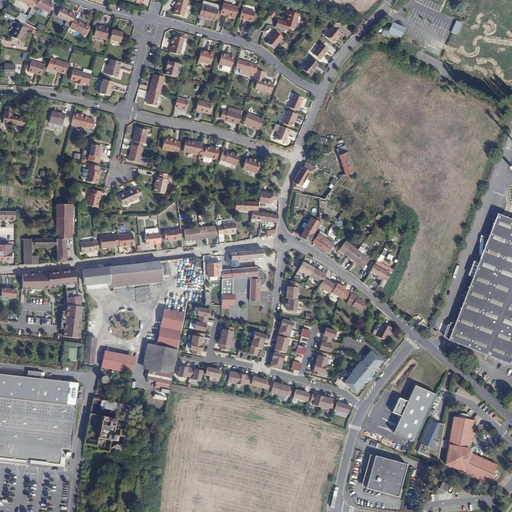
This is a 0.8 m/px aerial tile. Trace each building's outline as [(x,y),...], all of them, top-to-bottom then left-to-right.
[(19,0),(28,5),(28,6),(32,8),(36,0),(19,0)] [(39,0),(36,7),(48,13),(53,4),(45,0),(39,0)] [(183,17),(187,0),(185,0),(176,0),(176,5),(176,6),(174,14),(183,17)] [(202,4),(202,6),(205,7),(214,9),(218,11),(219,7),(202,2),(202,4)] [(238,8),(223,4),(220,15),(225,16),(228,17),(235,19),(238,8)] [(202,6),(200,10),(198,18),(202,19),(202,17),(206,18),(215,21),(218,11),(205,7),(202,6)] [(75,15),(61,7),(57,16),(71,23),(74,19),(75,15)] [(255,13),(242,9),(239,19),(252,22),(255,13)] [(275,27),(287,31),(288,29),(288,27),(291,28),(294,29),(298,14),(288,11),(286,17),(287,18),(285,22),(284,22),(277,20),(275,27)] [(89,27),(74,19),(71,23),(69,28),(85,36),(89,27)] [(456,34),(461,22),(458,20),(452,32),(456,34)] [(394,21),(389,30),(401,37),(406,28),(394,21)] [(464,23),(461,22),(456,34),(458,35),(464,23)] [(11,37),(20,42),(26,29),(18,25),(11,37)] [(108,29),(96,25),(93,36),(105,40),(108,29)] [(337,37),(338,38),(341,34),(332,27),(325,37),(332,43),(335,40),(337,37)] [(122,32),(112,30),(109,41),(119,43),(122,32)] [(275,32),(266,43),(273,49),(282,38),(275,32)] [(169,47),(168,52),(179,55),(183,38),(174,35),(173,39),(172,44),(170,48),(169,47)] [(321,43),(312,53),(320,60),(329,49),(321,43)] [(213,54),(201,51),(198,62),(210,65),(213,54)] [(233,57),(220,54),(218,65),(230,68),(233,57)] [(315,69),(318,64),(310,57),(304,64),(305,65),(302,69),(310,76),(313,73),(313,70),(315,69)] [(65,74),(68,64),(56,60),(56,61),(51,59),(47,69),(52,71),(52,70),(55,71),(57,71),(65,74)] [(116,77),(116,76),(121,62),(110,59),(106,74),(116,77)] [(238,60),(236,68),(240,69),(249,72),(251,63),(238,60)] [(18,65),(7,61),(4,72),(15,75),(18,65)] [(166,69),(164,74),(174,77),(178,64),(167,61),(166,65),(167,66),(166,69)] [(41,75),(44,66),(31,62),(28,72),(33,73),(33,72),(41,75)] [(83,84),(88,85),(90,76),(90,75),(73,70),(70,80),(76,81),(79,82),(78,84),(83,85),(83,84)] [(264,72),(256,70),(253,82),(256,83),(254,89),(270,93),(273,83),(266,81),(266,82),(261,81),(262,79),(264,72)] [(154,74),(149,92),(158,94),(159,95),(164,77),(154,74)] [(112,86),(113,82),(103,80),(99,93),(109,96),(110,92),(111,93),(113,86),(112,86)] [(149,92),(147,91),(146,95),(148,96),(147,99),(146,104),(155,106),(158,94),(149,92)] [(289,108),(298,111),(303,98),(294,95),(289,108)] [(177,99),(174,108),(185,111),(188,100),(177,97),(177,99)] [(198,101),(196,110),(209,114),(212,104),(198,101)] [(12,117),(12,115),(13,108),(6,107),(5,116),(4,116),(4,124),(17,125),(17,126),(25,127),(25,121),(22,120),(22,119),(18,119),(18,118),(14,118),(12,117)] [(225,121),(238,124),(241,115),(227,112),(222,111),(220,119),(225,120),(225,121)] [(298,115),(287,111),(282,124),(291,127),(295,120),(296,120),(298,115)] [(50,122),(63,125),(65,115),(52,112),(50,122)] [(254,129),(258,131),(263,120),(248,114),(243,123),(254,128),(254,129)] [(77,115),(73,115),(71,125),(85,129),(85,128),(91,129),(93,120),(87,119),(88,118),(82,117),(77,116),(77,115)] [(285,143),(290,130),(280,126),(278,131),(275,138),(285,143)] [(134,141),(134,145),(141,147),(142,143),(144,143),(147,130),(135,128),(132,141),(134,141)] [(177,155),(180,144),(175,143),(175,142),(172,141),(172,142),(167,141),(167,140),(163,139),(161,149),(173,152),(173,154),(177,155)] [(201,146),(201,144),(193,142),(194,141),(186,139),(184,151),(199,154),(201,146)] [(98,151),(101,152),(102,147),(91,144),(88,160),(99,162),(100,157),(97,156),(98,151)] [(134,145),(131,145),(130,149),(132,150),(129,161),(139,163),(142,147),(141,147),(134,145)] [(356,172),(349,151),(346,145),(336,149),(339,156),(338,157),(344,176),(356,172)] [(209,148),(201,146),(199,154),(198,157),(203,158),(203,156),(216,159),(218,149),(217,148),(218,147),(213,146),(213,147),(212,149),(209,148)] [(234,154),(223,151),(222,154),(220,160),(224,161),(223,161),(231,164),(236,166),(239,155),(234,154)] [(255,161),(251,159),(246,157),(242,168),(255,173),(260,163),(255,161)] [(304,168),(301,167),(297,175),(293,182),(293,186),(298,186),(299,185),(302,186),(310,171),(313,173),(316,167),(307,163),(306,163),(304,168)] [(100,167),(89,164),(88,170),(89,170),(87,182),(96,184),(98,173),(100,167)] [(168,174),(159,173),(158,178),(157,177),(153,192),(164,195),(168,180),(166,180),(168,174)] [(331,192),(331,191),(330,190),(328,191),(322,186),(313,197),(319,198),(325,200),(331,192)] [(133,189),(119,196),(124,205),(137,199),(137,198),(142,195),(139,188),(133,190),(133,189)] [(99,208),(100,203),(98,202),(101,192),(92,190),(91,193),(89,193),(86,205),(99,208)] [(268,194),(258,193),(257,202),(258,202),(268,205),(276,199),(272,192),(268,194)] [(257,202),(235,201),(235,210),(252,211),(258,211),(258,202),(257,202)] [(68,205),(56,204),(56,234),(56,247),(57,262),(67,261),(66,247),(66,243),(66,238),(67,238),(68,234),(68,231),(68,205)] [(14,212),(0,211),(0,221),(14,221),(14,212)] [(274,228),(276,228),(277,223),(278,215),(258,211),(252,211),(252,214),(251,219),(275,223),(274,228)] [(511,218),(501,214),(500,215),(495,214),(494,220),(498,222),(492,235),(487,234),(486,242),(489,243),(484,256),(478,255),(477,262),(475,261),(470,275),(475,278),(451,341),(511,365),(511,218)] [(299,237),(309,243),(317,229),(320,222),(311,218),(299,237)] [(224,235),(236,234),(235,224),(223,226),(223,228),(222,228),(218,228),(218,235),(224,235)] [(215,227),(199,228),(201,239),(205,239),(216,237),(215,232),(215,229),(215,227)] [(201,239),(199,228),(185,230),(186,241),(196,239),(201,239)] [(181,239),(180,229),(176,230),(176,231),(165,232),(166,241),(169,241),(173,240),(173,242),(178,241),(177,240),(181,239)] [(318,234),(326,239),(327,236),(320,231),(318,234)] [(56,247),(56,234),(49,234),(49,237),(35,235),(35,246),(56,247)] [(118,236),(119,246),(119,247),(129,246),(130,244),(133,244),(132,234),(118,236)] [(161,244),(160,234),(145,236),(145,244),(150,243),(150,246),(161,244)] [(312,242),(320,248),(326,239),(318,234),(312,242)] [(118,236),(118,235),(100,237),(101,249),(114,247),(114,246),(119,246),(118,236)] [(326,239),(320,248),(327,252),(333,244),(326,239)] [(348,256),(351,259),(357,250),(345,241),(339,250),(348,256)] [(93,242),(80,243),(81,253),(94,252),(93,242)] [(351,259),(354,261),(363,268),(369,260),(362,254),(364,251),(364,250),(364,249),(360,247),(357,250),(351,259)] [(239,257),(239,260),(261,258),(263,250),(245,252),(232,253),(232,255),(231,257),(231,258),(239,257)] [(231,263),(231,269),(240,268),(239,260),(239,257),(231,258),(231,263)] [(218,277),(221,278),(221,270),(221,262),(213,262),(213,258),(204,258),(204,270),(209,270),(209,277),(210,277),(218,277)] [(161,277),(160,261),(120,266),(82,270),(83,282),(87,285),(111,282),(161,277)] [(379,286),(383,288),(392,273),(388,271),(388,270),(388,269),(385,267),(383,270),(380,268),(381,265),(382,264),(379,262),(377,261),(376,262),(374,265),(370,272),(374,274),(373,276),(378,279),(379,277),(382,279),(381,281),(379,286)] [(310,276),(314,268),(303,262),(298,270),(310,276)] [(259,269),(258,272),(249,272),(248,267),(240,268),(231,269),(231,279),(251,277),(249,302),(251,302),(260,302),(261,287),(263,285),(265,283),(266,281),(267,280),(264,279),(264,275),(266,275),(266,274),(265,273),(264,272),(262,270),(260,270),(259,269)] [(325,275),(314,268),(309,277),(321,283),(324,278),(325,275)] [(221,278),(231,279),(231,269),(221,270),(221,278)] [(45,275),(20,275),(20,289),(28,289),(28,291),(48,290),(48,289),(76,284),(75,271),(45,275)] [(162,281),(161,277),(111,282),(112,287),(162,281)] [(231,294),(231,279),(221,278),(220,294),(231,294)] [(328,280),(324,278),(321,283),(318,287),(329,293),(329,292),(334,284),(330,283),(328,281),(328,280)] [(287,287),(286,298),(296,299),(298,288),(298,284),(293,281),(292,281),(290,281),(290,287),(287,287)] [(337,284),(332,293),(340,298),(346,287),(342,285),(341,286),(337,284)] [(17,290),(3,288),(2,297),(16,298),(17,290)] [(359,298),(351,293),(350,293),(348,301),(347,303),(359,310),(363,303),(358,299),(359,298)] [(220,294),(220,309),(229,309),(229,305),(234,305),(234,294),(231,294),(220,294)] [(80,297),(66,298),(66,305),(62,337),(79,339),(81,307),(80,307),(80,297)] [(298,300),(288,299),(287,310),(296,311),(298,300)] [(209,310),(198,308),(197,315),(199,315),(198,319),(207,321),(209,310)] [(181,331),(185,313),(164,309),(160,327),(181,331)] [(207,321),(198,319),(198,322),(195,322),(194,329),(205,331),(207,321)] [(282,319),(280,326),(291,330),(293,323),(282,319)] [(392,328),(382,323),(380,327),(381,328),(377,336),(384,340),(389,332),(392,328)] [(233,328),(225,326),(224,330),(222,329),(220,337),(231,339),(233,328)] [(291,330),(280,326),(278,333),(279,334),(288,336),(289,336),(291,330)] [(181,331),(160,327),(156,345),(150,344),(146,369),(148,370),(162,373),(160,382),(170,384),(181,331)] [(335,331),(324,328),(321,338),(330,341),(331,338),(333,338),(335,331)] [(204,334),(196,332),(195,336),(193,336),(191,343),(202,345),(204,334)] [(255,332),(253,339),(263,342),(265,335),(255,332)] [(85,349),(94,350),(96,337),(87,336),(85,349)] [(287,339),(278,336),(276,343),(287,346),(289,339),(287,339)] [(221,345),(220,349),(229,351),(231,339),(220,337),(219,345),(221,345)] [(330,341),(321,338),(318,349),(329,352),(331,345),(329,345),(330,341)] [(263,342),(253,339),(251,346),(261,349),(263,342)] [(202,345),(191,343),(190,350),(192,350),(191,354),(200,356),(202,345)] [(287,346),(276,343),(274,350),(283,352),(285,353),(287,346)] [(146,369),(150,344),(147,344),(142,368),(146,369)] [(83,364),(93,365),(94,356),(94,350),(85,349),(83,364)] [(120,357),(121,353),(110,350),(109,355),(103,354),(101,366),(132,372),(135,360),(120,357)] [(325,357),(326,354),(317,351),(314,362),(325,365),(327,358),(325,357)] [(274,352),(272,359),(282,362),(284,355),(282,355),(274,352)] [(340,381),(343,383),(353,391),(354,390),(357,392),(365,382),(365,383),(369,380),(368,379),(370,376),(371,376),(374,373),(374,372),(383,361),(373,353),(372,355),(369,352),(361,362),(360,361),(351,371),(352,372),(346,380),(342,377),(341,377),(340,380),(340,381)] [(272,359),(270,366),(280,369),(282,362),(272,359)] [(322,373),(325,365),(314,362),(311,374),(319,376),(320,372),(322,373)] [(191,368),(180,366),(177,377),(185,378),(186,376),(189,377),(191,368)] [(200,381),(202,371),(191,368),(189,377),(193,378),(192,380),(200,381)] [(222,371),(207,368),(205,375),(209,376),(208,381),(219,383),(222,371)] [(146,379),(160,382),(162,373),(148,370),(146,379)] [(235,384),(237,373),(226,371),(224,380),(228,380),(227,382),(235,384)] [(79,383),(0,373),(0,457),(40,462),(64,465),(66,449),(71,450),(79,383)] [(248,376),(237,373),(235,384),(243,386),(243,383),(247,384),(248,376)] [(266,381),(253,377),(250,385),(264,388),(266,381)] [(278,395),(281,385),(270,382),(267,390),(271,391),(270,393),(278,395)] [(292,388),(281,385),(278,395),(285,397),(286,395),(290,396),(292,388)] [(406,401),(398,398),(391,412),(399,416),(392,432),(414,442),(424,418),(435,395),(414,385),(406,401)] [(309,394),(295,390),(293,398),(306,402),(309,394)] [(109,399),(109,396),(102,394),(101,397),(107,398),(106,401),(117,403),(117,401),(109,399)] [(313,405),(321,407),(324,397),(312,394),(310,402),(314,403),(313,405)] [(100,400),(93,398),(84,443),(96,446),(95,450),(109,453),(109,452),(114,453),(115,449),(117,450),(117,451),(119,451),(119,450),(121,451),(122,452),(122,450),(127,423),(128,421),(131,406),(117,403),(106,401),(107,398),(101,397),(100,400)] [(324,397),(321,407),(328,410),(329,407),(332,408),(335,400),(324,397)] [(337,402),(334,410),(348,414),(350,406),(337,402)] [(448,448),(445,464),(489,484),(491,480),(493,481),(496,480),(499,473),(497,471),(495,470),(497,465),(471,454),(469,448),(473,421),(469,420),(469,417),(468,415),(461,414),(459,415),(458,418),(454,417),(449,442),(448,448)] [(442,440),(444,425),(431,421),(417,452),(438,461),(440,447),(442,440)] [(407,465),(375,456),(365,488),(397,497),(407,465)] [(447,484),(442,482),(439,489),(446,492),(449,486),(447,484)]
